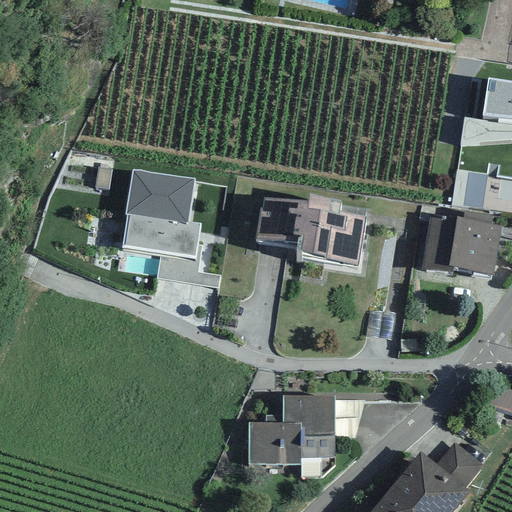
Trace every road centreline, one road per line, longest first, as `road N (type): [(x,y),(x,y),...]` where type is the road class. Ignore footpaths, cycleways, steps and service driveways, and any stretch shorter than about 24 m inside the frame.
road 1 (residential): [(471,368),(264,362),(35,268)]
road 2 (residential): [(318,511),(471,368)]
